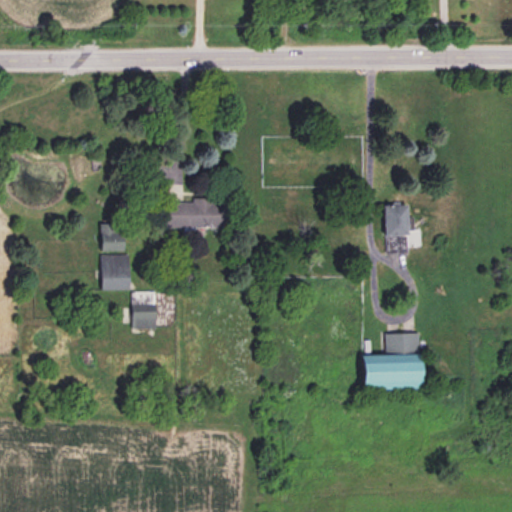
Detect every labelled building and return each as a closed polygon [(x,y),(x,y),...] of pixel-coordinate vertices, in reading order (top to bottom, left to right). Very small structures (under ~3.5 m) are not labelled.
[(164,228),(227,228),(228,201),(164,200),(164,228)] [(383,205),(383,250),(406,250),(406,205),(383,205)] [(100,252),(124,252),(124,233),(114,233),(114,223),(100,223),(100,252)] [(127,290),(127,255),(100,255),(100,290),(127,290)] [(155,328),(155,292),(130,292),(130,328),(155,328)] [(362,390),(420,390),(419,333),(383,334),(383,355),(361,355),(362,390)]
